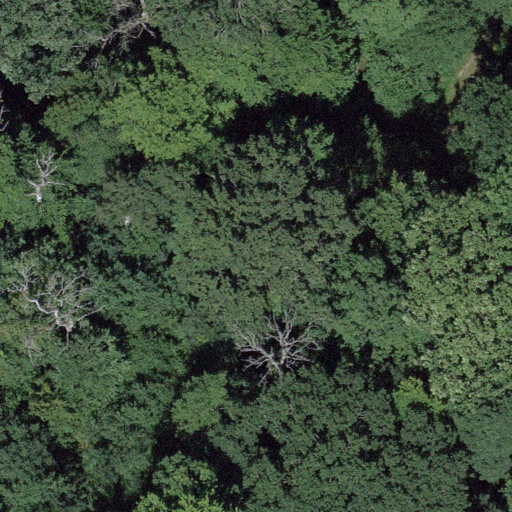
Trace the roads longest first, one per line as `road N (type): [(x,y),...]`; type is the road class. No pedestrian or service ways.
road 1 (track): [(474,511),(433,325),(286,0)]
road 2 (track): [(433,325),(435,178),(454,80),(488,0)]
